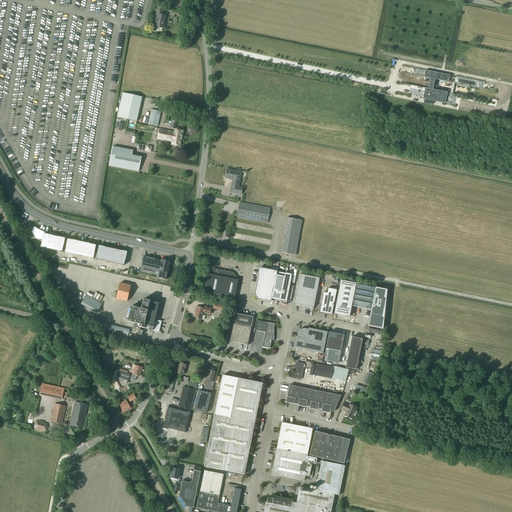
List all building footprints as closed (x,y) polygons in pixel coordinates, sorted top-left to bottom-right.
[(157,15),(155,26),(163,28),(165,16),(162,15),(163,8),(157,7),(156,15),(157,15)] [(425,88),(423,99),(445,104),(447,93),(433,90),(435,80),(448,82),(450,75),(425,70),(424,77),(430,79),(428,89),(425,88)] [(117,117),(136,122),(142,97),(122,93),(117,117)] [(151,109),(148,124),(157,126),(160,111),(151,109)] [(179,146),(182,131),(175,129),(174,132),(159,129),(157,138),(170,141),(170,144),(171,144),(179,146)] [(138,172),(141,157),(131,155),(132,150),(113,147),(109,166),(138,172)] [(226,178),(233,179),(232,186),(239,187),(239,184),(241,174),(238,174),(239,171),(227,169),(225,179),(226,179),(226,178)] [(241,195),(243,188),(239,187),(232,186),(230,193),(241,195)] [(239,202),(237,217),(252,220),(268,223),(270,208),(239,202)] [(302,220),(287,218),(281,253),(296,255),(302,220)] [(41,247),(62,252),(65,239),(44,234),(45,233),(34,227),(31,232),(36,239),(42,241),(41,247)] [(93,259),(96,245),(67,239),(64,253),(93,259)] [(127,252),(99,246),(96,260),(124,266),(127,252)] [(157,259),(143,256),(140,270),(154,274),(154,272),(158,273),(157,278),(165,280),(169,262),(161,260),(160,262),(157,261),(157,259)] [(258,275),(254,291),(254,292),(254,293),(254,294),(254,295),(255,296),(255,297),(256,298),(257,299),(258,300),(259,300),(260,300),(271,302),(271,299),(272,299),(276,275),(277,272),(259,268),(258,275)] [(208,274),(204,293),(235,299),(239,280),(237,280),(237,278),(234,273),(214,269),(213,275),(208,274)] [(285,277),(281,301),(286,302),(290,281),(291,278),(292,275),(285,273),(284,277),(285,277)] [(313,308),(319,278),(300,274),(294,304),(302,306),(301,307),(305,307),(313,308)] [(285,277),(284,277),(276,275),(272,299),(281,301),(285,277)] [(387,290),(341,281),(334,314),(349,317),(351,306),(371,310),(367,327),(368,327),(368,326),(383,329),(387,290)] [(115,298),(127,301),(130,286),(119,283),(117,293),(115,298)] [(324,293),(320,313),(332,315),(337,290),(329,289),(328,294),(324,293)] [(80,304),(96,313),(101,304),(86,295),(80,304)] [(132,327),(139,328),(152,331),(159,332),(161,322),(156,320),(156,321),(154,320),(159,303),(143,299),(142,304),(138,303),(137,308),(131,306),(127,321),(133,323),(132,327)] [(197,312),(195,318),(200,319),(202,315),(203,311),(205,312),(205,313),(209,314),(210,313),(212,314),(213,310),(211,310),(211,309),(205,307),(204,309),(203,309),(198,307),(196,307),(195,310),(197,311),(197,312)] [(236,314),(234,324),(252,327),(254,317),(236,314)] [(255,331),(265,333),(262,347),(270,349),(271,344),(272,344),(272,343),(270,343),(270,341),(274,341),(275,327),(275,324),(257,321),(255,331)] [(102,323),(100,331),(127,338),(129,330),(102,323)] [(234,325),(230,342),(231,342),(231,341),(239,342),(239,344),(248,346),(247,346),(248,346),(251,328),(255,329),(234,324),(234,325)] [(307,340),(325,343),(328,333),(309,329),(309,330),(306,330),(305,329),(304,329),(302,330),(301,331),(307,340)] [(301,331),(301,330),(300,330),(301,331),(300,332),(299,333),(298,334),(298,335),(297,337),(296,337),(294,348),(323,354),(325,343),(307,340),(301,331)] [(328,337),(343,341),(344,335),(329,332),(328,337)] [(328,337),(327,343),(342,346),(343,341),(328,337)] [(351,337),(350,343),(361,345),(362,339),(351,337)] [(340,352),(342,346),(327,343),(326,349),(340,352)] [(350,343),(349,349),(360,351),(361,345),(350,343)] [(360,351),(349,349),(348,355),(358,358),(360,351)] [(329,350),(327,361),(339,364),(341,352),(329,350)] [(348,355),(346,362),(357,364),(358,358),(348,355)] [(357,364),(346,362),(345,368),(356,370),(357,364)] [(179,367),(177,374),(184,375),(186,365),(179,363),(178,367),(179,367)] [(133,364),(130,372),(133,373),(131,378),(135,380),(137,375),(140,376),(143,367),(135,365),(133,364)] [(293,378),(301,379),(303,365),(299,364),(298,366),(295,366),(293,378)] [(316,364),(316,365),(314,376),(331,379),(333,368),(316,364)] [(116,374),(115,378),(120,380),(122,381),(127,382),(128,379),(130,375),(127,374),(126,374),(118,371),(122,373),(122,374),(117,372),(116,374)] [(208,371),(203,392),(211,394),(214,382),(213,382),(215,372),(208,371)] [(233,378),(223,375),(219,397),(234,400),(238,379),(233,378)] [(263,383),(238,379),(234,400),(218,397),(204,467),(244,475),(263,383)] [(183,387),(178,407),(191,410),(197,385),(189,383),(187,388),(183,387)] [(64,388),(42,384),(40,395),(62,400),(64,388)] [(286,402),(298,405),(301,388),(289,385),(286,402)] [(298,405),(309,407),(310,407),(313,390),(301,388),(298,405)] [(313,390),(310,407),(322,410),(325,393),(313,390)] [(198,391),(193,411),(206,414),(211,394),(203,392),(198,391)] [(334,412),(341,396),(325,393),(322,410),(334,412)] [(126,401),(119,404),(122,410),(121,411),(123,413),(130,409),(132,408),(129,403),(128,404),(126,401)] [(87,405),(74,403),(69,425),(82,428),(87,405)] [(344,416),(352,419),(357,408),(349,405),(348,405),(344,403),(341,410),(346,412),(344,416)] [(62,424),(66,407),(55,404),(51,421),(62,424)] [(185,433),(190,413),(172,409),(172,407),(168,407),(163,429),(167,430),(168,429),(185,433)] [(48,427),(47,424),(37,421),(35,424),(34,427),(35,429),(45,432),(47,430),(48,427)] [(294,440),(297,426),(282,423),(279,436),(294,440)] [(297,426),(294,440),(292,451),(307,454),(312,429),(297,426)] [(350,441),(350,440),(331,436),(330,437),(327,436),(328,435),(315,432),(309,456),(344,464),(350,441)] [(294,440),(279,436),(277,448),(292,451),(294,440)] [(309,477),(312,464),(316,465),(317,459),(307,457),(307,454),(292,451),(277,448),(271,475),(304,482),(305,476),(309,477)] [(296,503),(292,503),(291,502),(292,500),(277,497),(273,499),(272,498),(268,498),(267,503),(265,503),(263,511),(330,511),(331,511),(332,508),(332,506),(334,495),(339,496),(345,466),(321,461),(316,491),(299,488),(298,494),(296,503)] [(172,468),(171,470),(170,477),(177,479),(179,470),(172,468)] [(193,508),(200,472),(194,470),(192,481),(191,481),(190,482),(190,483),(182,481),(179,495),(186,507),(193,508)] [(201,492),(197,508),(216,511),(236,511),(239,499),(240,494),(241,490),(240,489),(240,486),(228,484),(227,487),(235,489),(231,506),(229,506),(217,503),(219,495),(201,492)]
